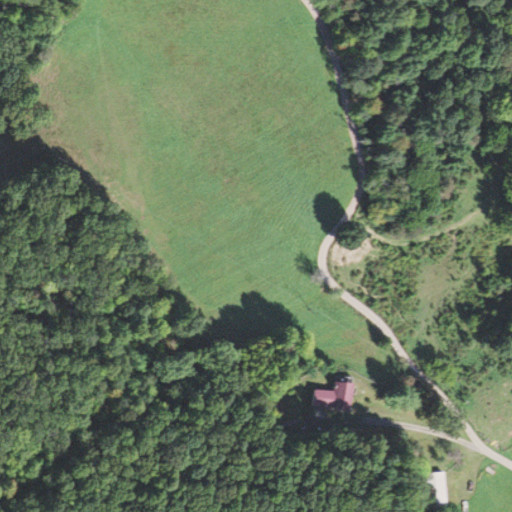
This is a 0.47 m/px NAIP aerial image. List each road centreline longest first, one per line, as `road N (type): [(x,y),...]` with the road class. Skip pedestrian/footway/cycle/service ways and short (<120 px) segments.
road 1 (residential): [(511,488),(332,291),(305,50),(267,12),(80,17),(0,54)]
road 2 (residential): [(328,256),(493,214)]
